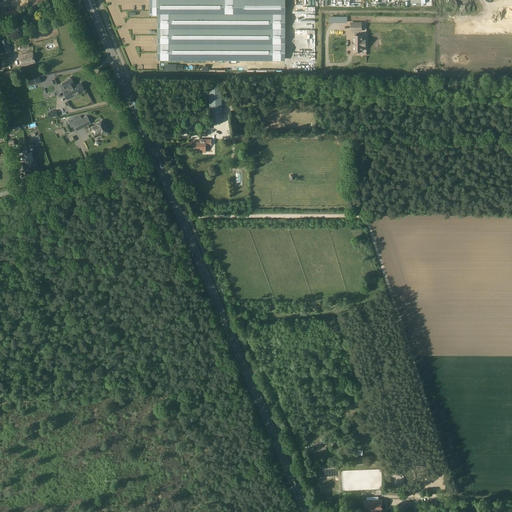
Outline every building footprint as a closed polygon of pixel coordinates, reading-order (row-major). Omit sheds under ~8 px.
[(152,0),(152,14),(160,14),(160,59),(285,59),(313,59),(312,0),(152,0)] [(353,45),(353,51),(353,56),(366,56),(366,23),(361,23),(361,31),(353,31),(353,36),(353,41),(353,45)] [(8,38),(0,40),(0,43),(3,54),(12,52),(8,38)] [(35,63),(32,52),(19,56),(22,67),(35,63)] [(11,71),(0,72),(0,81),(0,83),(13,80),(11,71)] [(39,77),(28,79),(29,85),(41,82),(39,77)] [(62,83),(59,85),(61,88),(62,90),(63,90),(63,91),(68,100),(72,97),(74,95),(75,96),(78,94),(85,90),(81,83),(75,86),(74,84),(71,79),(70,78),(69,78),(68,79),(67,80),(67,81),(62,83)] [(231,87),(226,79),(222,81),(227,89),(231,87)] [(223,123),(221,96),(221,86),(208,87),(209,113),(210,123),(223,123)] [(73,119),(68,121),(71,126),(74,125),(75,126),(76,129),(90,122),(87,117),(82,119),(80,116),(78,118),(77,117),(74,119),(73,119)] [(97,125),(101,132),(102,134),(102,133),(103,135),(107,133),(106,131),(107,131),(102,121),(96,124),(97,125)] [(95,135),(101,132),(97,125),(92,128),(95,135)] [(56,153),(74,144),(70,135),(52,144),(56,153)] [(199,142),(196,142),(196,149),(203,149),(203,152),(206,152),(205,145),(211,145),(211,139),(199,139),(199,142)] [(27,153),(31,169),(38,167),(36,160),(34,161),(32,152),(27,153)] [(24,170),(31,169),(27,153),(22,155),(24,163),(22,163),(24,170)] [(382,510),(381,500),(363,500),(364,510),(382,510)]
